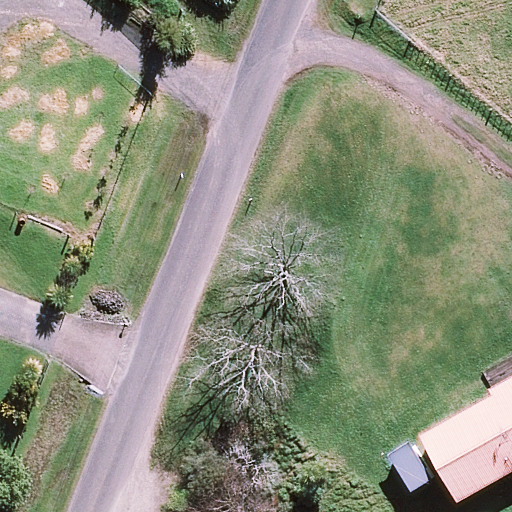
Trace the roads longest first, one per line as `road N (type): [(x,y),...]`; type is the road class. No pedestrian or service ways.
road 1 (residential): [(93,511),(287,0)]
road 2 (track): [(511,160),(390,67),(276,27)]
